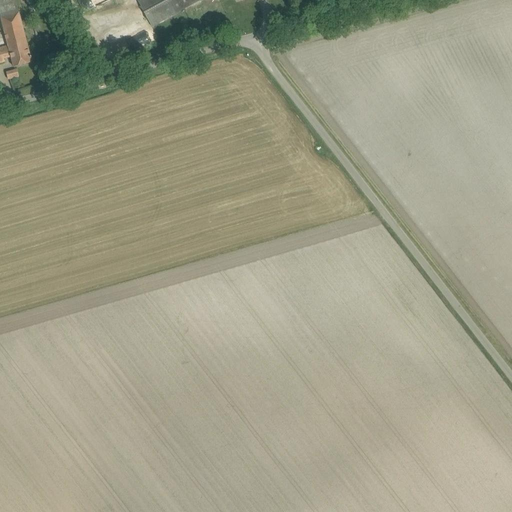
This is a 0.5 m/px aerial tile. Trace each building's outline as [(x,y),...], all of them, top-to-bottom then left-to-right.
[(0,62),(5,62),(4,59),(12,57),(14,67),(32,62),(15,0),(0,0),(0,11),(9,46),(0,48),(0,62)] [(44,0),(26,0),(32,11),(46,4),(44,0)] [(77,0),(80,11),(100,6),(98,0),(77,0)] [(137,0),(152,27),(200,0),(137,0)] [(18,70),(7,70),(7,78),(19,77),(18,70)]
